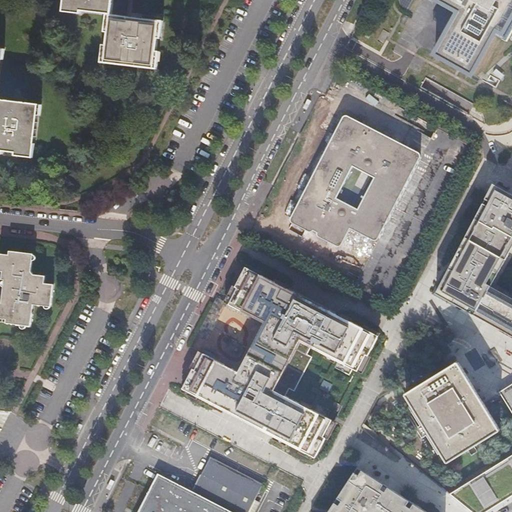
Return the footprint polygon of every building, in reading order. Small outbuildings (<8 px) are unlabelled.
[(105,12),(113,13),(114,0),(64,0),(64,11),(81,13),(81,9),(105,12)] [(442,57),(478,77),(502,35),(511,40),(511,0),(438,0),(465,15),(442,57)] [(126,14),(113,13),(105,12),(103,31),(106,31),(105,46),(101,46),(99,61),(156,67),(157,52),(154,52),(155,36),(159,37),(161,18),(126,14)] [(0,103),(0,154),(4,156),(5,151),(18,152),(18,157),(35,159),(41,108),(0,103)] [(380,245),(423,152),(343,116),(293,225),(343,248),(347,238),(353,241),(356,234),(380,245)] [(434,295),(511,338),(511,192),(492,182),(434,295)] [(32,274),(34,257),(12,254),(11,259),(3,258),(1,274),(5,275),(4,284),(7,285),(5,306),(1,306),(0,314),(0,321),(9,322),(9,327),(32,330),(35,307),(52,309),(54,289),(46,288),(47,280),(35,278),(32,274)] [(378,335),(246,266),(227,302),(268,323),(243,372),(202,351),(183,387),(316,455),(334,421),(285,396),(289,388),(294,390),(312,356),(307,354),(310,346),(359,372),(378,335)] [(487,409),(462,367),(409,399),(451,469),(504,437),(487,409)] [(321,390),(330,393),(333,384),(324,381),(321,390)] [(484,511),(511,494),(511,381),(502,388),(509,397),(511,402),(511,455),(465,484),(449,491),(475,511),(484,511)] [(138,511),(252,511),(266,483),(210,456),(198,480),(164,463),(138,511)] [(426,511),(393,490),(358,469),(336,505),(334,508),(331,511),(426,511)]
